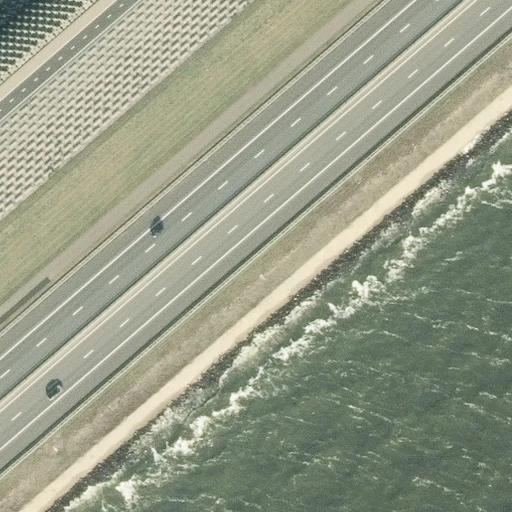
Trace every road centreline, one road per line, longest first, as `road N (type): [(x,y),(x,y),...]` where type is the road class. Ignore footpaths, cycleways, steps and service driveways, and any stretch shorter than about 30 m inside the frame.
road 1 (motorway): [(0,427),(494,0)]
road 2 (motorway): [(433,0),(0,374)]
